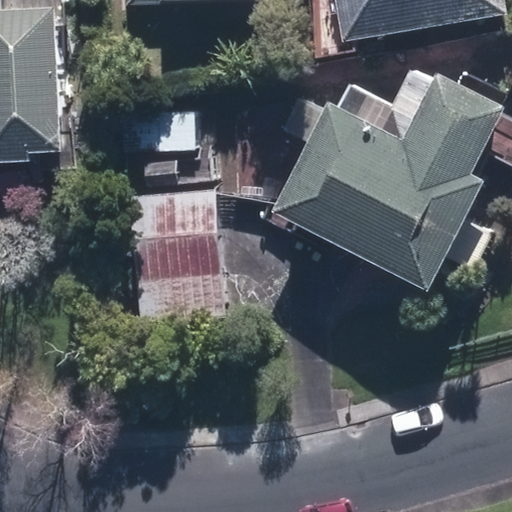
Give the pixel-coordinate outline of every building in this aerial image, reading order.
[(511,10),(511,0),(348,0),(356,39),(511,10)] [(0,154),(83,149),(74,6),(0,10),(0,154)] [(511,128),(511,97),(456,70),(422,138),(346,100),(292,207),(450,286),(504,178),(491,171),(511,128)] [(133,109),(133,151),(208,150),(207,109),(133,109)] [(154,325),(236,317),(225,190),(142,197),(154,325)]
